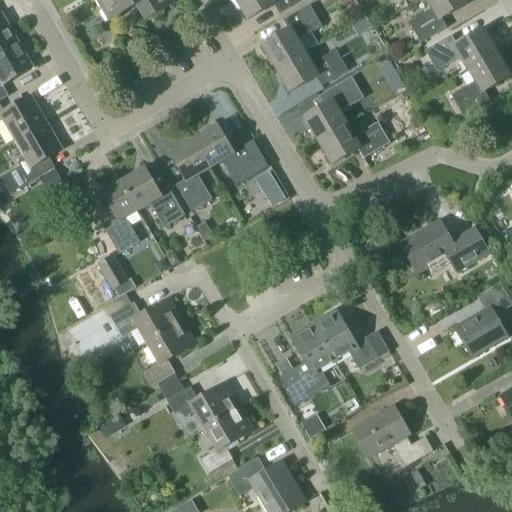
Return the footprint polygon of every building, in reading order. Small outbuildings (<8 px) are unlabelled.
[(94,0),(107,22),(142,2),(151,18),(173,5),(169,0),(94,0)] [(234,0),(247,21),(274,5),(279,15),(304,0),(234,0)] [(465,0),(425,0),(432,10),(408,24),(420,44),(446,29),(441,20),(468,4),(465,0)] [(275,70),(305,53),(298,40),(321,27),(309,6),(283,21),(289,31),(261,46),(275,70)] [(0,16),(0,51),(17,42),(2,15),(0,16)] [(460,59),(468,71),(497,54),(483,30),(457,46),(451,37),(425,52),(437,73),(460,59)] [(0,101),(8,97),(2,86),(32,69),(17,42),(0,51),(0,101)] [(312,65),(305,53),(275,70),(289,94),(316,78),(321,87),(348,72),(336,51),(312,65)] [(401,60),(396,52),(388,56),(393,65),(401,60)] [(497,54),(468,71),(475,83),(451,97),(463,117),(489,102),(484,93),(511,77),(497,54)] [(389,63),(379,68),(385,78),(395,73),(389,63)] [(317,143),(347,125),(340,113),(363,99),(351,79),(319,98),(324,107),(304,119),(317,143)] [(4,113),(0,106),(0,121),(3,120),(15,142),(46,124),(31,97),(4,113)] [(62,150),(46,124),(15,142),(23,156),(25,159),(20,162),(18,163),(21,168),(0,179),(10,195),(42,177),(35,166),(62,150)] [(354,138),(347,125),(317,143),(331,166),(358,150),(363,160),(390,144),(378,124),(354,138)] [(193,140),(210,170),(223,163),(237,187),(257,175),(242,148),(232,154),(217,127),(193,140)] [(198,177),(210,170),(193,140),(170,154),(185,181),(176,187),(191,213),(212,201),(198,177)] [(121,183),(138,213),(150,206),(163,229),(184,217),(169,191),(160,196),(144,169),(121,183)] [(63,184),(54,170),(39,179),(47,193),(63,184)] [(268,172),(255,181),(266,198),(272,208),(285,200),(279,190),(279,188),(268,172)] [(125,220),(138,213),(121,183),(97,197),(112,223),(103,229),(118,255),(139,243),(125,220)] [(456,273),(489,254),(474,229),(451,242),(439,222),(400,245),(417,275),(447,257),(456,273)] [(204,224),(197,228),(205,242),(212,237),(204,224)] [(497,236),(504,248),(506,247),(511,243),(511,233),(505,232),(497,236)] [(112,292),(115,291),(120,299),(136,289),(131,280),(128,282),(113,256),(96,266),(112,292)] [(173,257),(169,260),(173,266),(179,262),(177,258),(173,257)] [(494,317),(511,306),(511,305),(499,283),(476,297),(484,312),(455,330),(471,358),(507,338),(494,317)] [(110,319),(118,332),(122,339),(137,330),(145,344),(182,323),(169,300),(141,317),(133,304),(132,305),(110,318),(110,319)] [(359,371),(379,359),(389,353),(377,333),(355,346),(334,310),(312,323),(335,362),(349,354),(359,371)] [(162,395),(180,384),(167,362),(195,345),(182,323),(145,344),(158,366),(143,375),(151,388),(156,385),(162,395)] [(310,371),(298,378),(285,386),(282,387),(294,408),(295,408),(293,405),(308,396),(310,399),(330,388),(320,370),(335,362),(312,323),(290,336),(305,363),(310,371)] [(282,376),(280,377),(285,386),(298,378),(310,371),(305,363),(292,370),(282,376)] [(184,391),(180,384),(162,395),(174,416),(180,412),(184,419),(194,414),(203,430),(239,409),(225,384),(197,401),(190,388),(184,391)] [(511,390),(499,398),(511,418),(511,390)] [(361,427),(352,432),(368,459),(392,445),(405,468),(433,452),(425,439),(408,449),(402,440),(409,435),(393,408),(361,427)] [(239,409),(203,430),(216,452),(201,461),(209,475),(233,461),(225,448),(253,432),(239,409)] [(109,423),(100,428),(105,437),(111,434),(112,428),(109,423)] [(269,511),(290,511),(303,505),(280,465),(266,473),(258,459),(239,471),(228,477),(239,498),(255,488),(269,511)] [(235,465),(224,471),(228,477),(239,471),(235,465)] [(425,486),(417,471),(410,475),(418,490),(425,486)] [(196,511),(190,502),(180,508),(182,511),(196,511)]
